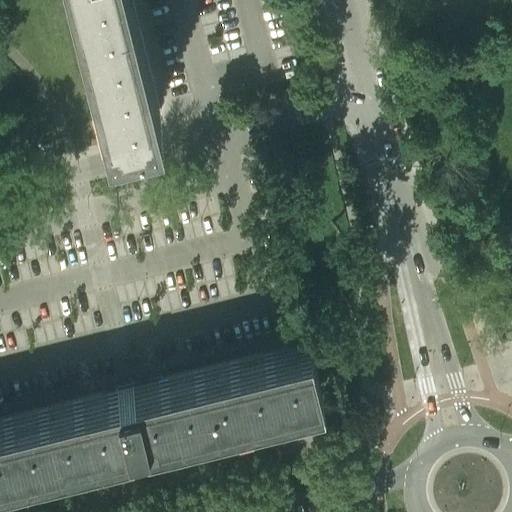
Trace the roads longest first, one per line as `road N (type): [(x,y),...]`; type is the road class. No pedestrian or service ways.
road 1 (residential): [(422,319),(366,94)]
road 2 (unclassified): [(214,133),(0,188)]
road 3 (unclassified): [(366,94),(214,133)]
road 4 (secondary): [(415,473),(272,511)]
road 5 (unclassified): [(180,0),(214,133)]
road 6 (residential): [(475,435),(443,350),(422,319)]
road 7 (residential): [(422,319),(434,446)]
